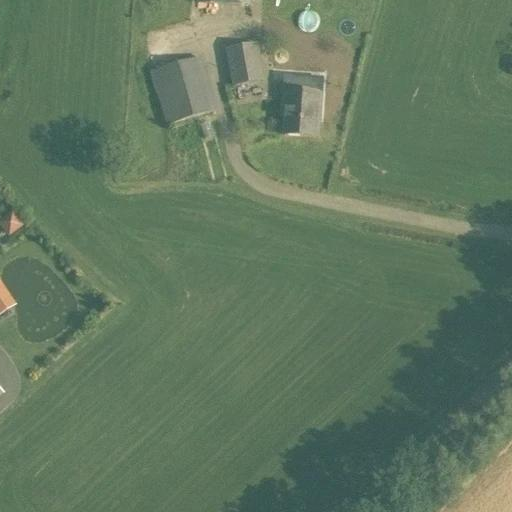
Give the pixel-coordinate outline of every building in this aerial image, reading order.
[(231,87),(264,82),(257,44),(224,49),(231,87)] [(165,127),(216,111),(200,57),(149,72),(165,127)] [(318,138),(321,93),(282,91),(280,118),(284,118),(282,136),(318,138)] [(7,235),(23,229),(18,214),(2,219),(7,235)] [(1,279),(0,279),(0,318),(19,305),(1,279)]
